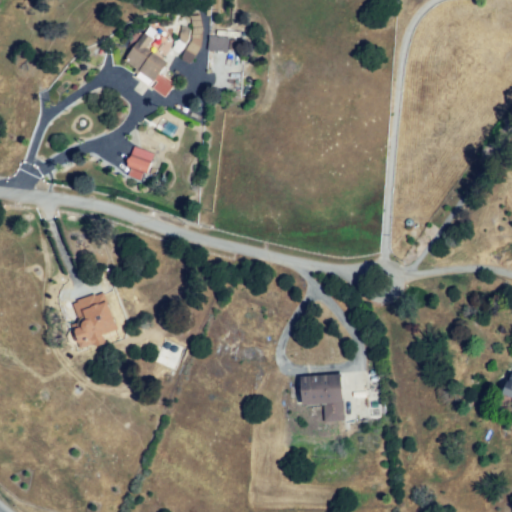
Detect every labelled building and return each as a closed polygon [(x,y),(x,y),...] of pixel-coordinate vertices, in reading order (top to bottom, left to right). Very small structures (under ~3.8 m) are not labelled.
[(151,83),(118,61),(138,32),(148,39),(143,47),(165,62),(151,83)] [(206,50),(226,50),(227,36),(206,36),(206,50)] [(141,182),(125,174),(138,148),(154,157),(141,182)] [(77,354),(101,345),(96,330),(112,325),(102,295),(70,306),(78,329),(69,332),(77,354)] [(497,393),(511,397),(511,370),(510,377),(502,374),(497,393)] [(337,374),(341,421),(323,423),(322,402),(296,405),(294,379),(337,374)]
